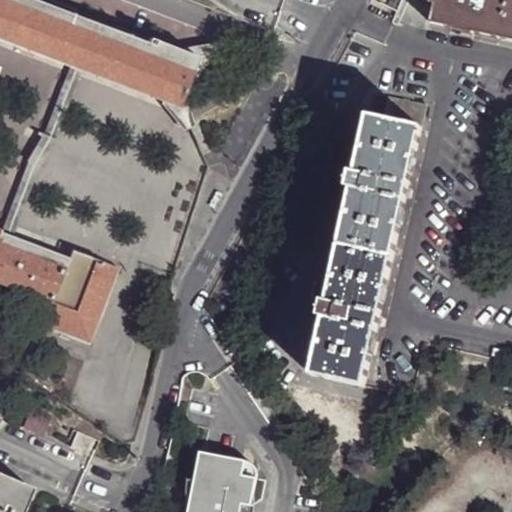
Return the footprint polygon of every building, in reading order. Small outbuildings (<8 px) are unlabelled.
[(0,0),(0,40),(12,45),(28,1),(26,0),(0,0)] [(28,1),(12,45),(69,66),(86,22),(72,17),(74,11),(44,0),(31,0),(30,1),(28,1)] [(431,0),(430,4),(435,5),(430,24),(494,38),(502,0),(431,0)] [(511,0),(502,0),(494,38),(511,42),(511,0)] [(86,22),(69,66),(83,71),(178,106),(197,57),(149,39),(146,43),(86,22)] [(83,71),(69,66),(43,133),(57,138),(58,136),(83,71)] [(389,97),(385,119),(422,128),(427,105),(389,97)] [(353,186),(341,240),(394,252),(406,198),(408,187),(422,128),(385,119),(369,116),(355,174),(353,186)] [(57,138),(43,133),(37,131),(37,134),(41,136),(26,159),(37,164),(45,167),(47,164),(41,163),(57,138)] [(37,164),(26,159),(25,164),(1,228),(0,230),(0,231),(11,236),(37,164)] [(347,185),(353,186),(355,174),(350,173),(347,185)] [(0,283),(51,302),(68,258),(11,236),(0,231),(0,230),(1,228),(0,227),(0,283)] [(324,316),(310,375),(363,387),(377,327),(379,316),(394,252),(341,240),(326,303),(324,316)] [(68,258),(51,302),(42,324),(88,341),(116,267),(71,250),(68,258)] [(318,314),(324,316),(326,303),(321,302),(318,314)] [(31,409),(23,428),(44,437),(52,418),(31,409)] [(88,456),(94,440),(78,433),(71,449),(88,456)] [(247,462),(202,453),(190,511),(243,511),(244,505),(246,495),(255,497),(258,479),(244,476),(247,462)] [(253,466),(247,462),(244,476),(258,479),(258,472),(253,466)] [(20,511),(30,490),(0,477),(0,511),(20,511)] [(253,507),(255,497),(246,495),(244,505),(253,507)]
